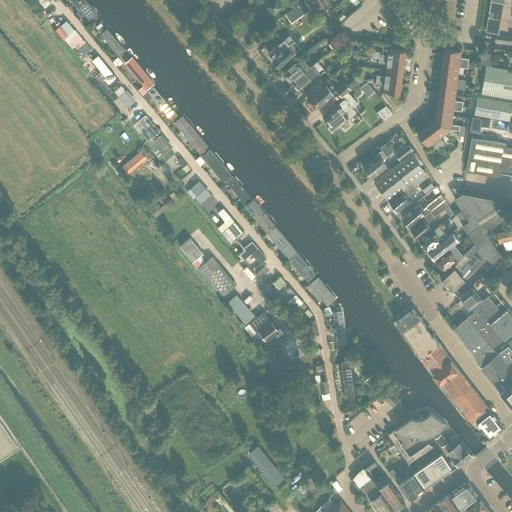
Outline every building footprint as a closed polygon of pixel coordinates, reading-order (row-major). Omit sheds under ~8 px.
[(86,0),(70,0),(87,20),(96,12),(86,0)] [(273,13),(282,6),(277,0),(274,0),(267,6),(273,13)] [(497,32),(503,0),(490,0),(485,30),(497,32)] [(292,9),(285,14),(288,18),(289,19),(292,23),(293,22),(303,15),(304,14),(310,9),(305,2),(299,7),(297,5),(292,9)] [(332,23),(325,29),(329,34),(336,28),(332,23)] [(56,29),(64,38),(68,34),(61,25),(56,29)] [(107,29),(100,34),(120,56),(126,51),(107,29)] [(329,47),(339,41),(334,34),(325,41),(329,47)] [(494,42),(510,45),(511,37),(496,34),(494,42)] [(277,45),(268,52),(274,59),(272,60),(278,67),(296,52),(300,48),(293,39),(289,35),(277,45)] [(86,43),(80,48),(84,54),(90,49),(86,43)] [(379,53),(379,58),(404,61),(405,50),(389,48),(388,54),(379,53)] [(468,63),(469,58),(460,57),(461,51),(444,49),(443,60),(468,63)] [(491,64),(493,54),(482,52),(480,62),(491,64)] [(110,83),(116,78),(98,56),(92,61),(110,83)] [(124,63),(146,88),(154,82),(132,56),(124,63)] [(292,78),(293,80),(304,70),(309,66),(302,58),(285,73),(285,74),(285,76),(288,78),(290,78),(290,79),(292,78)] [(387,64),(386,70),(402,72),(404,61),(379,58),(378,62),(387,64)] [(467,68),(468,63),(443,60),(441,70),(458,73),(459,67),(467,68)] [(312,63),(309,66),(304,70),(293,80),(294,81),(293,82),(294,83),(294,85),(296,88),(298,88),(299,89),(311,78),(310,78),(319,70),(312,63)] [(511,70),(485,65),(480,93),(511,98),(511,70)] [(376,74),(376,79),(401,82),(402,72),(386,70),(385,75),(376,74)] [(458,73),(441,70),(440,81),(465,85),(466,80),(457,79),(458,73)] [(400,93),(401,82),(376,79),(375,84),(384,85),(383,91),(400,93)] [(465,89),(465,85),(440,81),(439,92),(455,94),(456,88),(465,89)] [(336,90),(340,95),(350,88),(345,82),(336,90)] [(366,82),(360,87),(368,96),(374,91),(366,82)] [(313,108),(315,107),(316,109),(328,99),(334,94),(327,86),(326,87),(322,83),(313,92),(314,93),(307,98),(311,103),(311,105),(313,108)] [(154,86),(148,91),(171,119),(177,114),(154,86)] [(143,87),(139,90),(143,95),(147,92),(146,90),(143,87)] [(327,122),(326,123),(332,130),(348,116),(344,111),(350,106),(351,108),(357,102),(347,90),(350,88),(340,95),(343,98),(328,111),(330,113),(324,119),(327,122)] [(127,91),(118,98),(123,103),(131,96),(127,91)] [(148,92),(143,96),(147,101),(152,97),(148,92)] [(455,94),(439,92),(437,103),(462,106),(463,101),(454,100),(455,94)] [(511,100),(510,100),(509,102),(478,96),(474,115),(509,121),(511,105),(511,100)] [(462,111),(462,106),(437,103),(436,114),(452,117),(453,110),(462,111)] [(452,117),(436,114),(435,120),(445,133),(451,129),(459,130),(460,125),(451,124),(452,117)] [(174,121),(200,152),(208,145),(182,115),(174,121)] [(490,119),(472,116),(470,132),(479,133),(481,125),(489,127),(490,119)] [(440,137),(445,133),(435,120),(426,126),(442,147),(445,144),(440,137)] [(153,124),(141,134),(147,142),(159,132),(153,124)] [(438,150),(442,147),(426,126),(417,133),(428,147),(433,143),(438,150)] [(165,140),(161,135),(152,141),(156,147),(165,140)] [(511,174),(511,147),(505,146),(505,143),(471,137),(466,171),(501,176),(501,172),(511,174)] [(376,155),(363,166),(372,177),(386,165),(382,160),(387,156),(392,152),(384,143),(379,147),(381,149),(375,154),(376,155)] [(408,143),(395,153),(400,160),(413,150),(408,143)] [(209,147),(202,153),(224,180),(231,174),(209,147)] [(434,187),(426,178),(427,177),(424,173),(425,172),(410,153),(374,181),(389,201),(397,211),(410,201),(406,197),(415,189),(414,188),(419,184),(426,193),(434,187)] [(232,175),(225,181),(244,203),(251,196),(232,175)] [(210,194),(205,188),(196,195),(201,202),(210,194)] [(463,270),(447,285),(453,291),(465,280),(464,279),(477,266),(483,259),(489,265),(502,254),(500,252),(485,232),(511,211),(511,202),(511,201),(462,192),(454,197),(461,208),(469,220),(461,224),(474,244),(455,261),(456,263),(463,270)] [(441,193),(431,201),(435,207),(444,199),(445,198),(441,193)] [(253,198),(245,205),(266,230),(274,224),(253,198)] [(422,219),(410,228),(418,238),(430,228),(426,223),(429,221),(429,220),(448,204),(444,199),(435,207),(431,210),(421,218),(422,219)] [(409,227),(424,215),(431,210),(427,205),(423,209),(419,204),(402,218),(409,227)] [(231,217),(223,208),(218,212),(226,222),(231,217)] [(460,223),(466,219),(460,209),(454,213),(460,223)] [(243,232),(235,222),(222,232),(231,243),(243,232)] [(511,224),(495,229),(499,243),(511,239),(511,224)] [(276,225),(267,232),(288,257),(297,250),(276,225)] [(432,230),(419,241),(427,250),(444,236),(439,230),(441,229),(438,225),(432,230)] [(452,231),(428,251),(434,259),(459,240),(452,231)] [(202,253),(190,238),(180,246),(193,261),(202,253)] [(448,249),(435,260),(443,269),(459,255),(455,250),(457,248),(454,244),(448,249)] [(260,263),(266,258),(258,248),(252,254),(260,263)] [(244,250),(239,254),(243,260),(244,259),(245,260),(248,258),(247,256),(248,255),(244,250)] [(297,252),(290,258),(308,281),(316,275),(297,252)] [(221,296),(236,284),(212,256),(198,268),(221,296)] [(456,263),(440,277),(447,285),(463,270),(456,263)] [(273,282),(278,288),(285,282),(280,277),(273,282)] [(317,277),(310,283),(328,304),(335,298),(317,277)] [(269,283),(266,286),(276,299),(282,294),(278,289),(276,291),(269,283)] [(475,311),(490,298),(488,295),(482,300),(472,287),(460,297),(469,307),(470,306),(475,311)] [(304,304),(297,295),(287,304),(294,312),(304,304)] [(475,311),(454,328),(458,333),(458,334),(465,342),(464,343),(474,354),(473,355),(480,362),(479,363),(481,365),(497,352),(494,347),(511,331),(511,313),(507,307),(501,312),(498,309),(500,307),(497,304),(495,305),(490,298),(475,311)] [(342,308),(333,309),(337,344),(346,343),(342,308)] [(395,321),(434,372),(432,374),(439,383),(442,381),(458,368),(439,343),(412,308),(395,321)] [(264,340),(277,331),(271,322),(266,325),(259,315),(248,323),(256,333),(258,331),(264,340)] [(315,319),(307,321),(310,332),(318,330),(315,319)] [(511,407),(511,368),(510,366),(511,364),(511,358),(509,354),(511,351),(511,350),(508,345),(480,368),(511,407)] [(280,385),(293,376),(286,364),(287,363),(278,348),(267,355),(276,368),(271,371),(280,385)] [(349,359),(340,360),(346,398),(354,397),(349,359)] [(486,404),(458,368),(442,381),(466,412),(464,413),(468,419),(470,417),(470,416),(474,413),(486,404)] [(476,420),(489,437),(503,426),(486,404),(474,413),(470,416),(470,417),(474,422),(476,420)] [(417,437),(424,437),(430,435),(436,432),(442,428),(446,423),(430,412),(428,415),(424,418),(420,419),(416,418),(411,417),(395,428),(397,431),(398,431),(404,434),(410,436),(417,437)] [(0,457),(17,446),(0,421),(0,457)] [(408,463),(414,459),(412,454),(409,456),(392,430),(388,433),(408,463)] [(435,439),(442,447),(443,445),(448,442),(441,434),(435,439)] [(447,452),(459,465),(471,455),(463,446),(463,447),(459,442),(452,448),(448,442),(443,445),(448,451),(447,452)] [(420,455),(418,450),(412,454),(414,459),(420,455)] [(432,459),(444,476),(453,469),(441,453),(432,459)] [(371,457),(361,464),(367,472),(376,464),(371,457)] [(423,465),(435,482),(444,476),(432,459),(423,465)] [(414,472),(426,488),(435,482),(423,465),(414,472)] [(359,471),(353,478),(359,486),(362,484),(374,499),(370,501),(378,511),(390,511),(394,510),(377,487),(363,468),(359,471)] [(398,484),(409,499),(425,488),(414,472),(402,481),(393,468),(389,471),(398,484)] [(394,509),(405,502),(397,492),(391,484),(388,479),(377,487),(394,510),(394,509)] [(460,510),(479,497),(466,482),(449,494),(460,510)] [(461,511),(460,510),(449,494),(438,502),(445,511),(461,511)] [(490,511),(479,497),(470,503),(460,510),(461,511),(490,511)] [(325,511),(350,511),(340,500),(325,511)] [(443,511),(437,502),(423,511),(443,511)]
